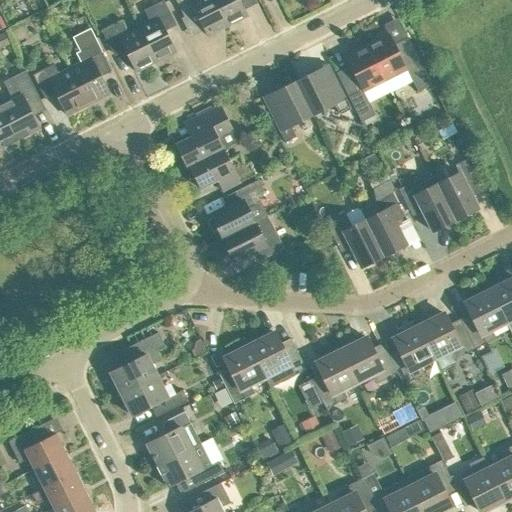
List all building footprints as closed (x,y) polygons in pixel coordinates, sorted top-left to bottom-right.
[(226,26),(213,0),(174,0),(183,17),(194,12),(207,36),(226,26)] [(213,0),(226,26),(246,16),(238,0),(213,0)] [(149,22),(138,28),(155,62),(175,52),(162,28),(174,22),(163,1),(143,11),(149,22)] [(155,62),(138,28),(127,34),(121,22),(101,32),(112,53),(123,48),(135,72),(155,62)] [(80,64),(69,69),(87,105),(108,95),(98,73),(108,68),(101,53),(102,53),(90,29),(72,38),(79,52),(75,54),(80,64)] [(4,34),(0,35),(0,48),(8,45),(4,34)] [(388,35),(366,46),(384,81),(391,93),(412,83),(417,93),(431,86),(410,44),(396,51),(388,35)] [(384,81),(366,46),(344,57),(352,73),(338,80),(360,123),(374,116),(363,92),(384,81)] [(87,105),(69,69),(58,75),(53,65),(32,75),(44,100),(55,94),(66,116),(87,105)] [(317,70),(295,82),(312,116),(334,105),(339,115),(350,109),(336,81),(328,65),(317,70)] [(11,100),(0,105),(0,110),(16,141),(39,130),(28,108),(40,101),(25,71),(12,77),(14,81),(4,86),(11,100)] [(312,116),(295,82),(261,98),(284,143),(295,137),(290,127),(312,116)] [(186,168),(222,150),(237,142),(219,106),(194,119),(183,124),(190,138),(175,146),(186,168)] [(0,149),(16,141),(0,110),(0,149)] [(222,150),(186,168),(186,169),(188,167),(199,189),(216,181),(221,191),(254,175),(248,164),(243,167),(238,156),(228,161),(222,150)] [(458,173),(436,184),(454,221),(477,210),(468,192),(478,187),(465,161),(454,166),(458,173)] [(396,179),(392,170),(387,173),(391,181),(396,179)] [(377,214),(364,220),(383,257),(405,246),(392,221),(402,216),(391,193),(393,188),(389,180),(372,188),(373,198),(377,214)] [(217,230),(222,239),(267,217),(256,195),(263,192),(257,181),(228,195),(233,205),(210,217),(211,219),(207,221),(213,232),(217,230)] [(454,221),(436,184),(422,191),(417,181),(398,190),(409,212),(419,207),(432,232),(454,221)] [(383,257),(364,220),(351,227),(344,215),(325,224),(338,248),(348,243),(360,268),(383,257)] [(267,217),(222,239),(233,262),(256,250),(261,260),(283,249),(267,217)] [(316,228),(305,233),(309,240),(320,235),(316,228)] [(511,278),(489,290),(506,324),(511,320),(511,278)] [(470,315),(459,320),(474,349),(495,339),(491,331),(506,324),(489,290),(464,303),(470,315)] [(474,349),(459,320),(448,325),(442,314),(417,326),(434,359),(439,370),(454,363),(453,360),(474,349)] [(398,351),(388,356),(396,373),(402,385),(423,375),(419,367),(434,359),(417,326),(393,339),(398,351)] [(109,373),(120,395),(156,377),(151,365),(161,360),(155,350),(164,346),(157,333),(121,351),(128,364),(109,373)] [(273,333),(248,345),(265,379),(280,371),(283,379),(305,369),(290,339),(279,345),(273,333)] [(365,338),(340,350),(357,384),(372,376),(376,384),(396,373),(388,356),(382,344),(371,350),(365,338)] [(265,379),(248,345),(223,358),(229,370),(218,375),(233,405),(254,394),(250,386),(265,379)] [(357,384),(340,350),(315,363),(321,374),(310,380),(325,409),(346,399),(342,391),(357,384)] [(511,388),(511,369),(500,375),(508,390),(511,388)] [(156,377),(120,395),(131,416),(150,407),(155,418),(187,402),(181,391),(167,398),(156,377)] [(219,379),(212,383),(215,390),(222,386),(219,379)] [(479,405),(472,390),(457,397),(464,412),(479,405)] [(395,408),(397,410),(404,424),(417,418),(408,401),(395,408)] [(438,429),(431,414),(428,416),(423,407),(416,411),(421,422),(423,421),(429,433),(438,429)] [(145,445),(156,466),(191,449),(185,437),(194,432),(184,412),(162,423),(168,433),(145,445)] [(485,424),(479,412),(465,419),(472,431),(485,424)] [(239,422),(234,413),(227,417),(231,426),(239,422)] [(319,430),(314,417),(301,423),(307,436),(319,430)] [(295,443),(284,423),(270,431),(281,451),(295,443)] [(363,439),(356,425),(341,433),(348,447),(363,439)] [(28,459),(33,470),(65,454),(55,434),(46,438),(39,426),(8,442),(19,463),(28,459)] [(342,447),(332,428),(319,435),(329,454),(342,447)] [(446,443),(440,433),(430,438),(436,448),(446,443)] [(379,457),(392,450),(385,436),(372,442),(379,457)] [(503,460),(489,467),(505,501),(511,497),(511,445),(499,452),(503,460)] [(191,449),(156,466),(167,488),(189,476),(195,487),(223,473),(218,461),(211,465),(206,456),(197,461),(191,449)] [(33,470),(43,489),(74,473),(65,454),(33,470)] [(272,476),(285,470),(278,457),(265,463),(272,476)] [(243,459),(232,465),(235,471),(246,465),(243,459)] [(423,479),(408,486),(421,511),(441,511),(450,507),(444,496),(455,490),(449,477),(440,460),(419,471),(423,479)] [(470,467),(449,477),(455,490),(463,507),(474,502),(479,511),(483,511),(505,501),(489,467),(474,475),(470,467)] [(48,499),(53,508),(84,492),(74,473),(43,489),(31,495),(36,504),(48,499)] [(343,498),(328,505),(331,511),(369,511),(375,509),(369,496),(360,479),(339,490),(343,498)] [(189,511),(222,511),(220,508),(230,503),(220,483),(198,494),(204,505),(189,511)] [(390,486),(369,496),(375,509),(376,511),(421,511),(408,486),(394,494),(390,486)] [(93,511),(84,492),(53,508),(54,511),(93,511)] [(10,493),(0,498),(0,500),(4,508),(15,502),(10,493)]
